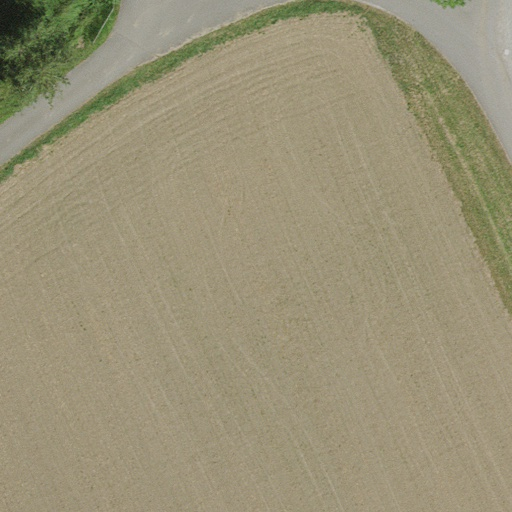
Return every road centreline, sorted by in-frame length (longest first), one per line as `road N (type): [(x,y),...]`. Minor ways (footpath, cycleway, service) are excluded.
road 1 (unclassified): [(0,165),(188,7),(213,0)]
road 2 (unclassified): [(389,0),(466,48),(511,135)]
